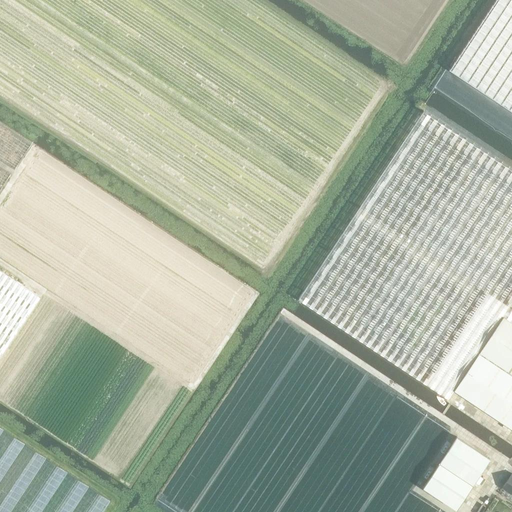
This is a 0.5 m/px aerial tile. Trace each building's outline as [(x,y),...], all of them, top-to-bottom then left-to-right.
[(511,0),(495,0),(449,70),(511,111),(511,0)] [(511,321),(511,169),(423,111),(298,298),(447,397),(502,315),(503,315),(511,321)] [(0,356),(40,297),(0,270),(0,356)] [(490,334),(511,348),(511,321),(503,315),(490,334)] [(478,352),(511,374),(511,348),(490,334),(478,352)] [(466,370),(511,401),(511,374),(478,352),(466,370)] [(453,389),(511,428),(511,401),(466,370),(453,389)] [(0,426),(0,511),(101,511),(110,500),(0,426)] [(457,436),(423,487),(456,510),(491,459),(457,436)] [(511,472),(506,479),(502,486),(511,493),(511,472)]
